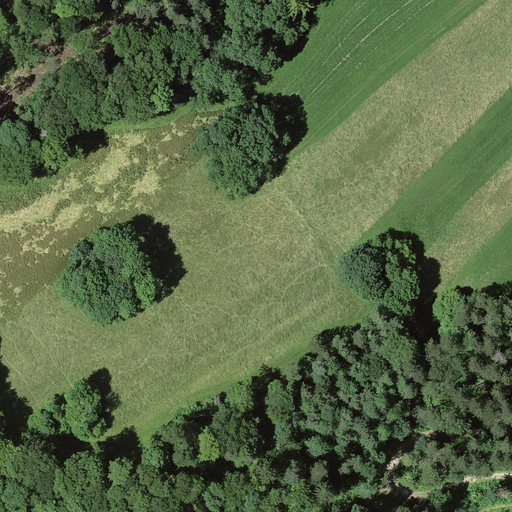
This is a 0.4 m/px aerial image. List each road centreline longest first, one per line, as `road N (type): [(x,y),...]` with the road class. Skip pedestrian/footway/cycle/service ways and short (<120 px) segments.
road 1 (track): [(511,476),(414,496),(396,491),(390,472),(399,449),(417,436),(511,433)]
road 2 (track): [(466,0),(334,112),(292,162)]
